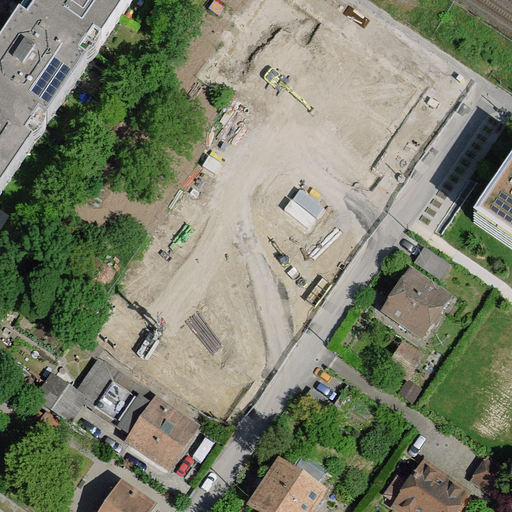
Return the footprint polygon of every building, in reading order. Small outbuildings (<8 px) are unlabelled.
[(33,0),(26,10),(96,55),(133,0),(33,0)] [(0,50),(0,107),(43,136),(96,55),(26,10),(0,50)] [(367,119),(396,137),(425,89),(331,30),(309,65),(375,106),(367,119)] [(0,198),(43,136),(0,107),(0,198)] [(348,178),(293,150),(292,152),(273,142),(255,177),(271,185),(264,198),(323,228),(348,178)] [(511,171),(473,229),(511,255),(511,171)] [(262,311),(290,268),(248,241),(220,284),(262,311)] [(427,253),(418,265),(440,280),(448,269),(427,253)] [(414,277),(389,314),(421,338),(447,301),(414,277)] [(169,359),(213,389),(244,344),(201,314),(169,359)] [(52,384),(0,346),(0,370),(42,400),(52,384)] [(422,359),(406,348),(392,368),(408,379),(422,359)] [(140,402),(123,426),(138,437),(158,407),(161,403),(99,360),(82,387),(65,365),(55,381),(83,400),(99,409),(116,385),(140,402)] [(42,400),(70,420),(83,400),(55,381),(52,384),(42,400)] [(116,385),(99,409),(123,426),(140,402),(116,385)] [(335,407),(313,390),(304,401),(328,418),(335,407)] [(193,431),(158,407),(138,437),(134,443),(170,469),(193,431)] [(62,428),(48,418),(30,443),(44,453),(62,428)] [(304,459),(292,477),(315,492),(326,475),(304,459)] [(511,484),(511,475),(489,460),(473,483),(500,501),(511,484)] [(426,465),(397,508),(402,511),(457,511),(469,495),(426,465)] [(281,469),(254,509),(259,511),(313,511),(323,497),(315,492),(292,477),(281,469)] [(110,510),(113,511),(151,511),(153,510),(124,490),(110,510)]
